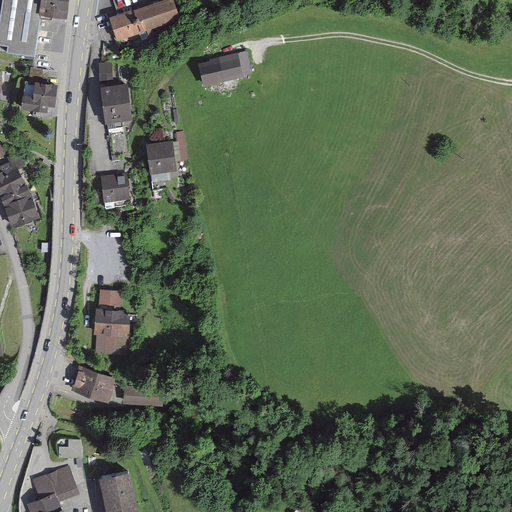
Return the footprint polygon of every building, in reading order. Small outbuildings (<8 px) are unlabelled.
[(0,0),(0,50),(35,56),(39,29),(47,31),(49,19),(40,18),(43,0),(0,0)] [(43,0),(40,18),(49,19),(64,21),(67,0),(43,0)] [(173,0),(159,0),(109,18),(118,42),(180,19),(173,0)] [(248,49),(204,61),(211,87),(255,75),(248,49)] [(112,60),(101,61),(103,82),(115,80),(112,60)] [(46,70),(31,68),(29,82),(44,84),(46,70)] [(44,84),(29,82),(26,82),(23,107),(39,109),(38,114),(47,116),(48,110),(54,111),(57,86),(44,84)] [(132,83),(101,87),(106,126),(112,126),(116,158),(128,156),(124,122),(137,121),(132,83)] [(176,142),(149,146),(154,188),(182,184),(176,142)] [(9,158),(10,161),(23,188),(27,186),(17,166),(24,163),(20,153),(9,158)] [(31,196),(27,186),(23,188),(10,161),(0,165),(0,191),(2,196),(6,205),(31,196)] [(128,172),(103,176),(109,211),(134,207),(128,172)] [(38,216),(31,196),(6,205),(13,225),(38,216)] [(123,289),(102,289),(100,353),(130,353),(132,311),(122,311),(123,289)] [(0,290),(0,356),(9,354),(0,290)] [(118,376),(80,363),(71,387),(110,400),(118,376)] [(144,385),(123,385),(124,404),(145,403),(144,385)] [(84,458),(84,439),(70,438),(70,446),(60,446),(60,457),(84,458)] [(82,494),(69,464),(36,479),(44,497),(32,503),(35,511),(70,511),(66,501),(82,494)] [(109,511),(136,511),(128,471),(102,476),(109,511)] [(294,511),(309,511),(300,502),(292,510),(294,511)]
